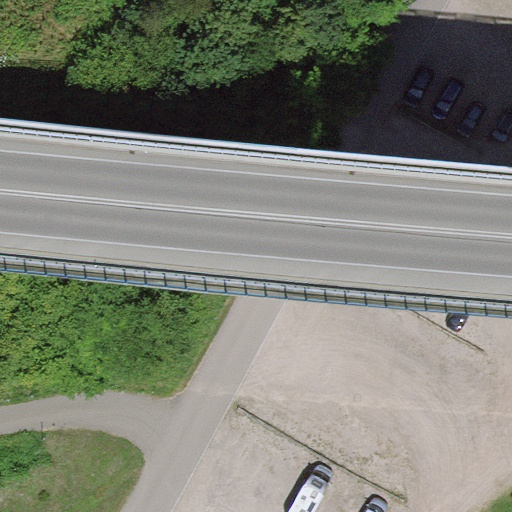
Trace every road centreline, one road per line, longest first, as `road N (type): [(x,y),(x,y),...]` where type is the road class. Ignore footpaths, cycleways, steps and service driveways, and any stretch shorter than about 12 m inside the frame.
road 1 (residential): [(143,511),(437,0)]
road 2 (trunk): [(0,198),(511,249)]
road 3 (track): [(0,421),(127,408),(186,438)]
